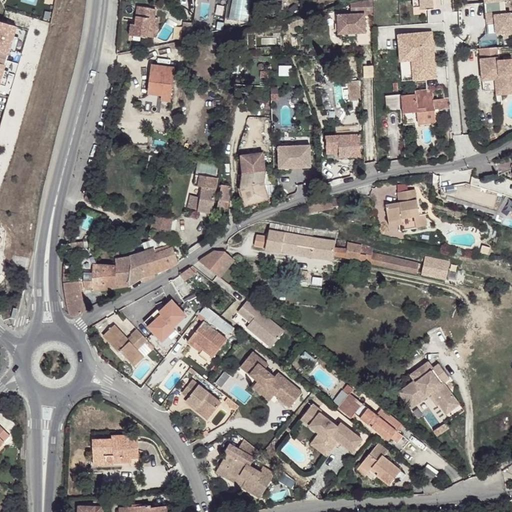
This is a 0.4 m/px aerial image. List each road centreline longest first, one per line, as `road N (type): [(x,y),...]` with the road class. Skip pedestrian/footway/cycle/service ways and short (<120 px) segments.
road 1 (residential): [(511,144),(463,164),(352,182),(238,225),(73,337)]
road 2 (residential): [(282,511),(511,494)]
road 3 (secondary): [(97,0),(50,224)]
road 4 (residential): [(208,511),(184,454),(139,402)]
